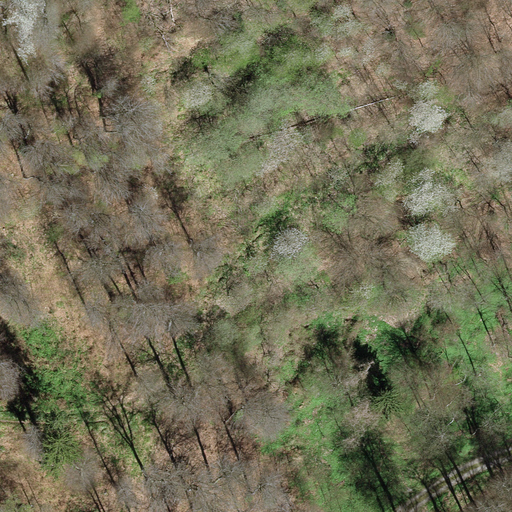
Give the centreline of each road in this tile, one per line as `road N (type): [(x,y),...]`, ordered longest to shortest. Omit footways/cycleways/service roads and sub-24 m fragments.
road 1 (track): [(127,511),(153,408),(223,262),(267,224),(511,68)]
road 2 (track): [(0,415),(76,418),(153,408)]
road 3 (track): [(511,450),(472,465),(401,511)]
